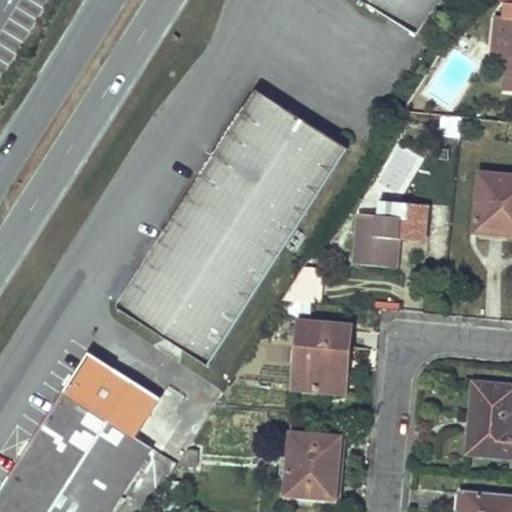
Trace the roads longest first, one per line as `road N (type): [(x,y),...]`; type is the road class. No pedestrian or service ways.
road 1 (primary): [(0,255),(161,0)]
road 2 (residential): [(511,343),(446,337),(414,348),(396,375),(384,511)]
road 3 (primary): [(103,0),(0,162)]
